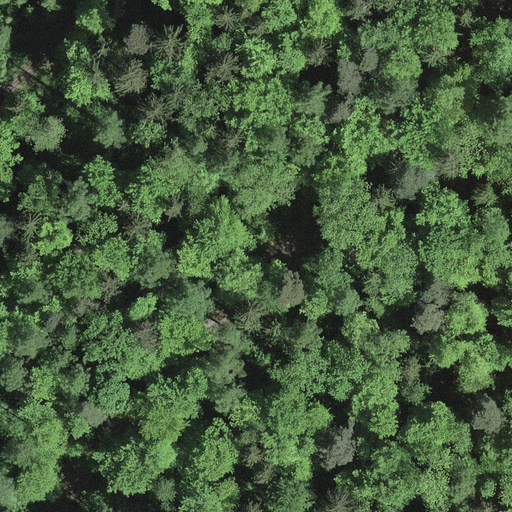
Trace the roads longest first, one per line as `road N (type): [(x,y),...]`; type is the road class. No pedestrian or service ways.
road 1 (track): [(55,511),(212,327),(511,10)]
road 2 (track): [(137,0),(0,96)]
